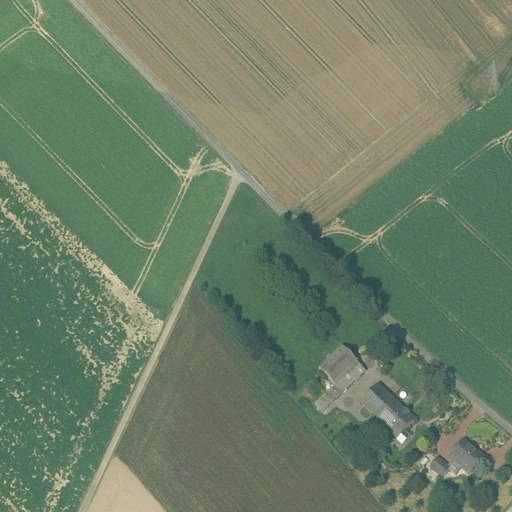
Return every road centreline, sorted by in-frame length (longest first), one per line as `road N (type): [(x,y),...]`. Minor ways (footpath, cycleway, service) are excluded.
road 1 (unclassified): [(511,431),(371,304),(74,0)]
road 2 (track): [(81,511),(240,169)]
